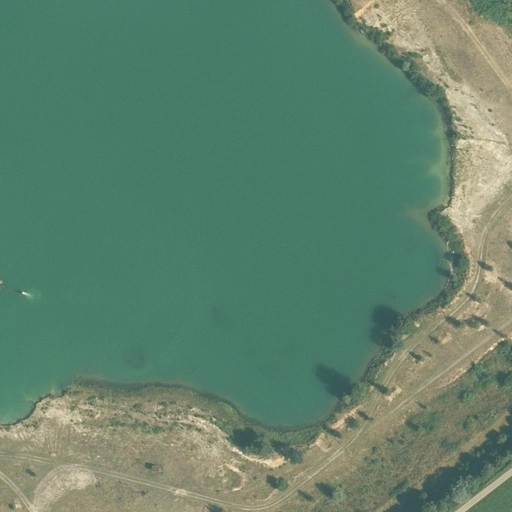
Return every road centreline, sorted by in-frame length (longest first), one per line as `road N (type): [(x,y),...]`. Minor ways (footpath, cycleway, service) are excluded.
road 1 (track): [(511,320),(275,499),(252,508),(63,461),(0,456)]
road 2 (track): [(363,433),(409,348),(464,303),(486,237),(511,202)]
road 3 (track): [(511,420),(397,511)]
